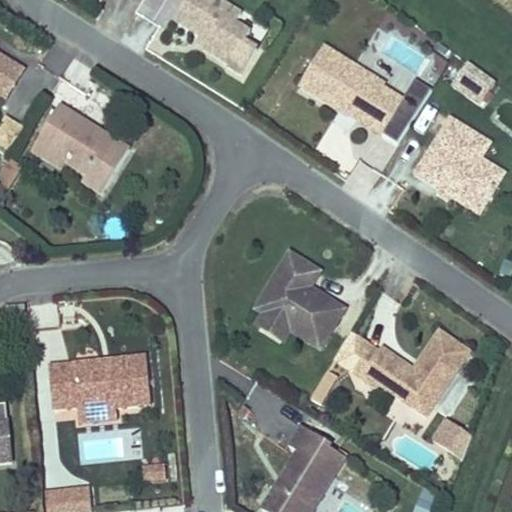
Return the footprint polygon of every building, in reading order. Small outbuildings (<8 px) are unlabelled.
[(218,0),(180,0),(187,4),(173,25),(200,41),(198,45),(204,49),(202,52),(229,68),(226,72),(242,81),(260,51),(247,43),(253,34),(238,25),(244,15),(218,0)] [(341,112),(384,140),(406,107),(384,93),(387,88),(324,50),(299,91),(338,116),(341,112)] [(0,99),(8,105),(26,73),(0,57),(0,99)] [(481,109),(497,85),(467,65),(451,88),(481,109)] [(511,109),(506,105),(498,115),(511,126),(511,109)] [(103,196),(130,152),(100,134),(96,140),(87,134),(90,128),(60,110),(40,143),(70,161),(67,166),(88,179),(84,185),(103,196)] [(0,148),(10,154),(25,130),(5,118),(0,126),(0,148)] [(96,140),(100,134),(90,128),(87,134),(96,140)] [(70,161),(40,143),(33,154),(63,173),(67,166),(70,161)] [(434,143),(414,176),(436,191),(441,185),(447,189),(443,195),(473,214),(484,197),(454,178),(465,162),(434,143)] [(0,189),(13,194),(22,168),(5,162),(0,178),(0,189)] [(462,177),(470,165),(465,162),(454,178),(484,197),(486,193),(462,177)] [(441,185),(436,191),(434,196),(440,200),(443,195),(447,189),(441,185)] [(290,261),(263,303),(266,320),(293,337),(318,352),(341,316),(327,308),(311,312),(306,295),(317,279),(290,261)] [(311,312),(327,308),(306,295),(311,312)] [(27,317),(26,306),(3,308),(5,320),(27,317)] [(282,351),(293,337),(266,320),(257,334),(282,351)] [(380,355),(361,382),(376,392),(379,388),(426,420),(470,355),(441,335),(416,372),(383,350),(380,355)] [(366,344),(347,373),(361,382),(380,355),(366,344)] [(150,404),(146,355),(111,359),(112,366),(50,373),(54,413),(150,404)] [(325,375),(314,402),(324,406),(336,380),(325,375)] [(431,445),(462,462),(475,439),(444,422),(431,445)] [(7,429),(0,429),(0,468),(11,467),(7,429)] [(302,459),(270,511),(319,511),(348,465),(332,456),(334,452),(306,434),(294,454),(302,459)] [(165,465),(143,469),(145,483),(167,479),(165,465)] [(93,511),(90,487),(45,493),(47,511),(93,511)] [(434,511),(439,498),(423,493),(417,511),(434,511)]
